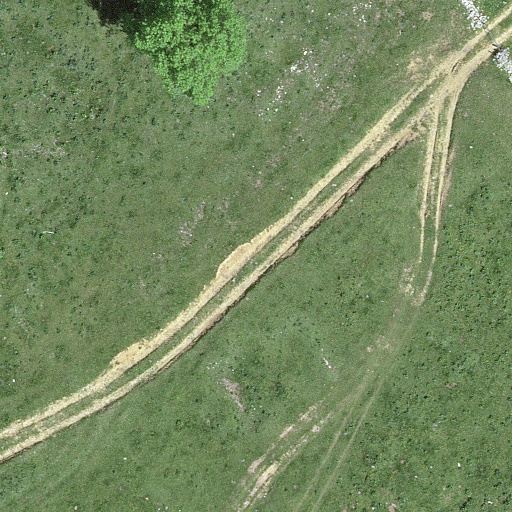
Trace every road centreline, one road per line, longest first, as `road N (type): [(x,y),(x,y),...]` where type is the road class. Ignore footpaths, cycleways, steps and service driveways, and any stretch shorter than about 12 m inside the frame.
road 1 (track): [(0,448),(96,400),(146,363),(511,20)]
road 2 (track): [(242,511),(403,325),(424,269),(449,76)]
